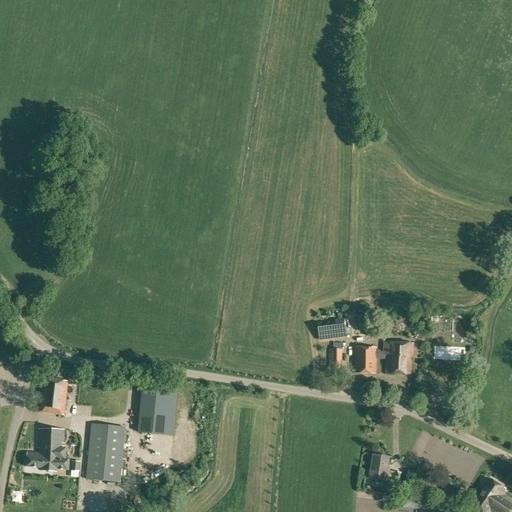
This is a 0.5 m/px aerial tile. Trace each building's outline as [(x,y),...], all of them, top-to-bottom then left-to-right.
[(325,329),(319,329),(320,335),(320,340),(342,337),(340,323),(334,324),(335,329),(325,330),(325,329)] [(413,355),(413,344),(384,342),(383,355),(386,355),(385,374),(410,374),(411,355),(413,355)] [(376,374),(376,348),(355,347),(355,373),(376,374)] [(329,349),(329,369),(342,369),(342,349),(341,349),(333,349),(329,349)] [(55,416),(64,415),(68,381),(44,379),(40,413),(55,416)] [(83,383),(84,395),(92,395),(92,383),(83,383)] [(143,387),(139,429),(174,432),(178,390),(143,387)] [(72,412),(78,411),(78,394),(68,394),(68,416),(72,416),(72,412)] [(125,411),(125,399),(114,399),(113,411),(125,411)] [(119,482),(125,428),(92,424),(86,479),(119,482)] [(26,456),(26,467),(41,469),(41,471),(56,473),(57,470),(68,471),(69,459),(65,459),(66,448),(63,448),(64,447),(65,447),(65,444),(64,444),(65,430),(38,429),(38,452),(36,452),(37,449),(27,449),(26,456)] [(399,483),(401,473),(387,471),(389,457),(372,455),(369,478),(385,481),(384,485),(391,486),(392,482),(399,483)] [(79,472),(80,462),(72,461),(71,471),(79,472)] [(435,493),(437,483),(407,476),(404,487),(435,493)] [(511,511),(511,499),(504,494),(506,491),(504,490),(505,489),(491,480),(472,508),(478,511),(511,511)] [(425,511),(426,503),(403,500),(402,508),(425,511)]
